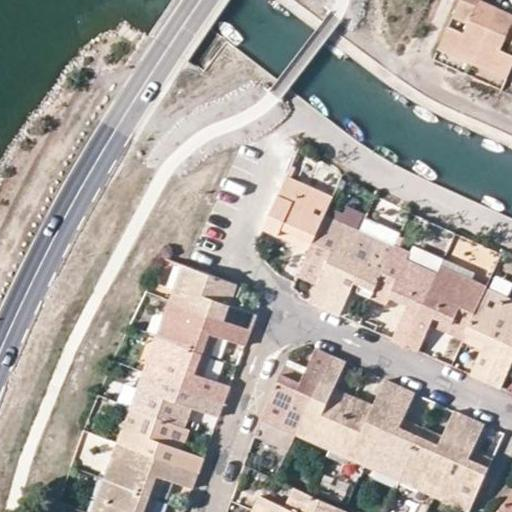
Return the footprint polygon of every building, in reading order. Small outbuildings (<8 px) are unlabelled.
[(443,40),(477,56),(499,8),(483,0),(460,0),(454,15),(469,23),(465,31),(449,25),(443,40)] [(511,13),(499,8),(477,56),(474,64),(507,79),(511,67),(511,53),(501,48),(505,40),(511,42),(511,13)] [(443,40),(439,48),(474,64),(477,56),(443,40)] [(303,181),(287,175),(263,227),(279,235),(282,227),(298,235),(296,243),(309,249),(322,222),(325,214),(330,204),(299,190),(303,181)] [(330,204),(333,195),(303,181),(299,190),(330,204)] [(325,214),(322,222),(341,230),(344,223),(325,214)] [(362,228),(393,240),(397,228),(366,217),(362,228)] [(309,249),(305,258),(324,267),(320,276),(310,302),(325,309),(360,230),(344,223),(341,230),(322,222),(309,249)] [(282,227),(279,235),(296,243),(298,235),(282,227)] [(355,282),(375,290),(392,254),(372,244),(375,236),(360,230),(325,309),(340,315),(355,282)] [(392,254),(396,245),(375,236),(372,244),(392,254)] [(391,338),(405,345),(438,273),(409,260),(411,252),(396,245),(392,254),(375,290),(371,299),(386,305),(391,295),(406,303),(391,338)] [(411,252),(409,260),(438,273),(441,265),(411,252)] [(305,258),(301,268),(320,276),(324,267),(305,258)] [(190,266),(183,264),(176,283),(184,286),(190,266)] [(441,265),(438,273),(467,286),(469,279),(441,265)] [(223,301),(229,281),(190,266),(184,286),(176,283),(170,299),(251,330),(257,314),(231,304),(223,301)] [(430,323),(433,315),(449,322),(446,331),(464,337),(466,331),(483,295),(486,286),(469,279),(467,286),(438,273),(405,345),(418,351),(430,323)] [(238,284),(229,281),(223,301),(231,304),(238,284)] [(486,286),(483,295),(503,304),(507,296),(486,286)] [(511,298),(507,296),(503,304),(483,295),(466,331),(486,340),(482,348),(471,374),(487,381),(511,325),(511,298)] [(170,299),(157,334),(203,352),(210,333),(219,336),(245,345),(251,330),(170,299)] [(433,315),(430,323),(446,331),(449,322),(433,315)] [(511,363),(511,325),(487,381),(501,388),(511,363)] [(464,337),(463,339),(482,348),(486,340),(466,331),(464,337)] [(203,352),(211,355),(219,336),(210,333),(203,352)] [(196,372),(203,352),(157,334),(144,370),(225,401),(230,385),(205,375),(196,372)] [(280,426),(296,434),(331,355),(324,352),(316,347),(304,373),(285,364),(277,382),(265,410),(283,418),(280,426)] [(211,355),(203,352),(196,372),(205,375),(211,355)] [(346,361),(331,355),(296,434),(310,440),(313,433),(334,441),(351,403),(332,394),(335,387),(346,361)] [(219,416),(225,401),(144,370),(138,386),(146,388),(138,409),(167,420),(177,423),(184,404),(193,407),(219,416)] [(370,411),(351,403),(334,441),(353,450),(350,458),(364,464),(400,385),(385,378),(374,403),(370,411)] [(403,472),(421,434),(400,425),(403,417),(415,391),(400,385),(364,464),(380,471),(382,464),(403,472)] [(130,406),(138,409),(146,388),(138,386),(130,406)] [(351,403),(354,395),(335,387),(332,394),(351,403)] [(370,411),(374,403),(354,395),(351,403),(370,411)] [(193,407),(184,404),(177,423),(186,427),(193,407)] [(138,409),(130,406),(123,427),(131,429),(138,409)] [(167,420),(138,409),(131,429),(123,427),(118,442),(198,472),(202,461),(203,457),(171,444),(162,441),(167,420)] [(443,434),(440,443),(421,434),(403,472),(422,480),(419,489),(434,495),(469,416),(454,409),(443,434)] [(280,426),(283,418),(265,410),(262,418),(280,426)] [(473,503),(489,467),(470,457),(473,449),(485,422),(469,416),(434,495),(450,502),(453,495),(473,503)] [(403,417),(400,425),(421,434),(424,426),(403,417)] [(177,423),(167,420),(162,441),(171,444),(177,423)] [(424,426),(421,434),(440,443),(443,434),(424,426)] [(330,449),(334,441),(313,433),(310,440),(330,449)] [(334,441),(330,449),(350,458),(353,450),(334,441)] [(119,460),(112,481),(151,495),(158,475),(166,478),(192,487),(198,472),(118,442),(112,457),(119,460)] [(473,449),(470,457),(489,467),(493,458),(473,449)] [(105,478),(112,481),(119,460),(112,457),(105,478)] [(400,480),(403,472),(382,464),(380,471),(400,480)] [(419,489),(422,480),(403,472),(400,480),(419,489)] [(166,478),(158,475),(151,495),(159,498),(166,478)] [(112,481),(105,478),(97,497),(106,499),(112,481)] [(144,511),(151,495),(112,481),(106,499),(97,497),(91,511),(144,511)] [(302,490),(293,486),(285,506),(293,509),(302,490)] [(310,494),(302,490),(293,509),(285,506),(259,495),(252,509),(259,511),(336,511),(339,506),(310,494)] [(511,511),(511,493),(496,511),(511,511)] [(154,511),(159,498),(151,495),(144,511),(154,511)] [(469,511),(473,503),(453,495),(450,502),(469,511)]
